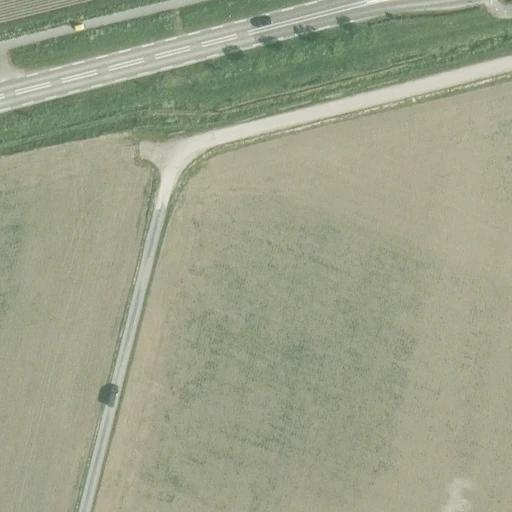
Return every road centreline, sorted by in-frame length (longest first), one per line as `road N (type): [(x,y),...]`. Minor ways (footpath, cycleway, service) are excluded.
road 1 (unclassified): [(511,66),(173,153)]
road 2 (secondary): [(320,15),(0,100)]
road 3 (secondary): [(320,15),(467,0)]
